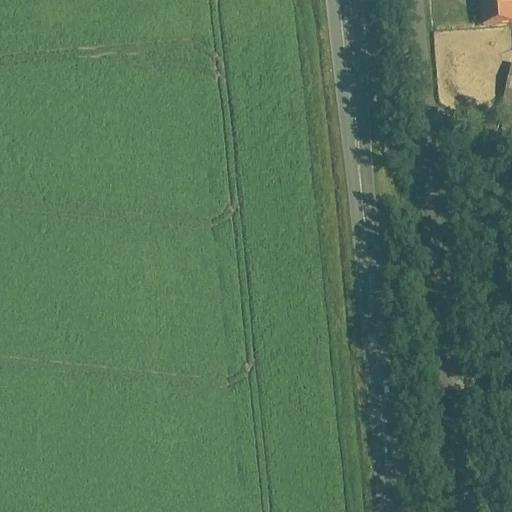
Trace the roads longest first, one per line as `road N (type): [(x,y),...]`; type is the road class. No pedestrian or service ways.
road 1 (tertiary): [(346,0),(390,511)]
road 2 (residential): [(458,511),(419,0)]
